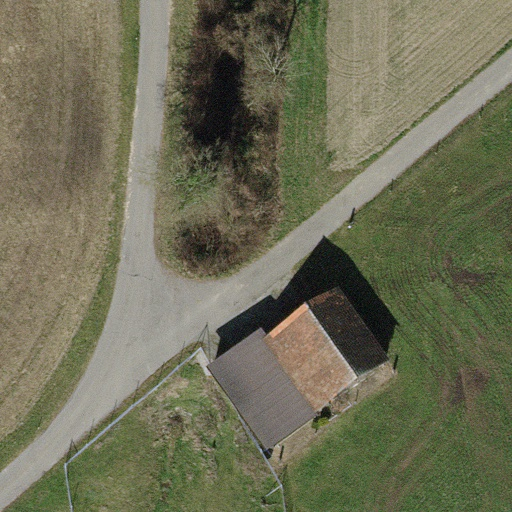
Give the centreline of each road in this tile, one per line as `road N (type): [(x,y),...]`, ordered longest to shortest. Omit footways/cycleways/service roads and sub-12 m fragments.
road 1 (track): [(0,491),(157,359),(141,280),(156,0)]
road 2 (track): [(157,359),(284,266),(511,77)]
